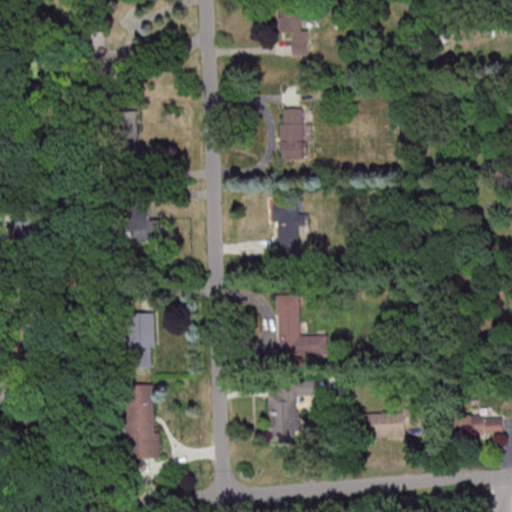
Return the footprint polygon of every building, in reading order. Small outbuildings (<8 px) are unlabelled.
[(278,1),(299,0),(300,30),(306,30),(307,54),(291,55),(290,32),(277,33),(276,12),(279,12),(278,1)] [(80,8),(102,7),(105,53),(82,54),(80,8)] [(279,123),(282,123),(282,107),(300,107),(302,157),(280,157),(279,123)] [(113,109),(135,108),(138,154),(115,155),(113,109)] [(300,229),(309,229),(309,212),(299,212),(299,198),(277,198),(277,252),(300,252),(300,229)] [(136,242),(156,238),(149,199),(128,203),(136,242)] [(41,208),(19,208),(19,243),(41,243),(41,208)] [(274,293),(297,292),(299,334),(325,333),(326,359),(277,361),(274,293)] [(126,311),(149,310),(152,356),(129,357),(126,311)] [(275,379),(317,378),(317,393),(295,394),(295,418),(299,418),(299,429),(294,429),(294,438),(265,439),(265,424),(267,424),(266,392),(275,392),(275,379)] [(128,410),(151,409),(153,455),(131,456),(128,410)] [(366,412),(367,436),(407,435),(407,412),(366,412)] [(458,414),(458,433),(505,433),(505,414),(458,414)] [(53,445),(60,425),(30,415),(23,435),(53,445)]
